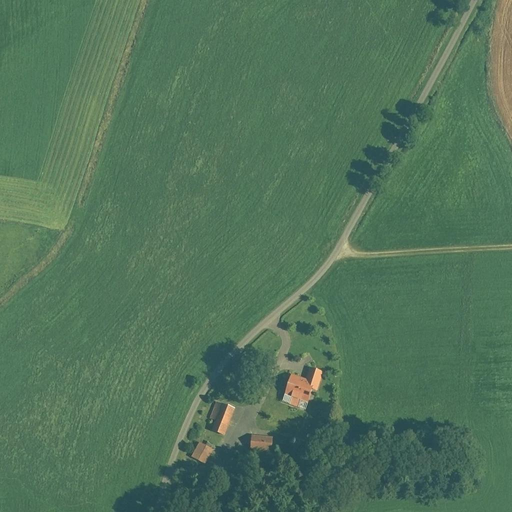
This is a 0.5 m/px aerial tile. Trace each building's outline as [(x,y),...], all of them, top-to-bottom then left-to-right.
[(291,375),(284,400),(305,408),(314,383),(291,375)] [(205,433),(223,440),(235,408),(217,401),(205,433)] [(266,408),(264,429),(303,433),(305,411),(266,408)] [(251,432),(250,450),(272,452),(274,434),(251,432)] [(194,462),(205,467),(212,450),(200,445),(194,462)]
